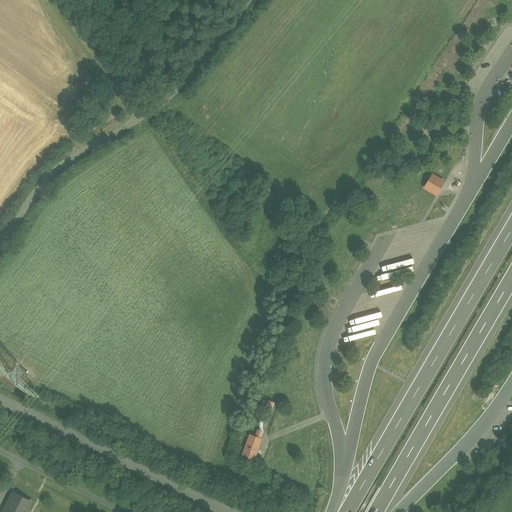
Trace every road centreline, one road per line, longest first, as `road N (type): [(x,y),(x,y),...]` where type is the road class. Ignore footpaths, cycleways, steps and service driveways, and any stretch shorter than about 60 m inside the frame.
road 1 (unclassified): [(248,0),(181,85),(54,171),(0,245)]
road 2 (motorway): [(511,217),(340,511)]
road 3 (motorway): [(378,511),(511,282)]
road 4 (unclassified): [(0,400),(221,511)]
